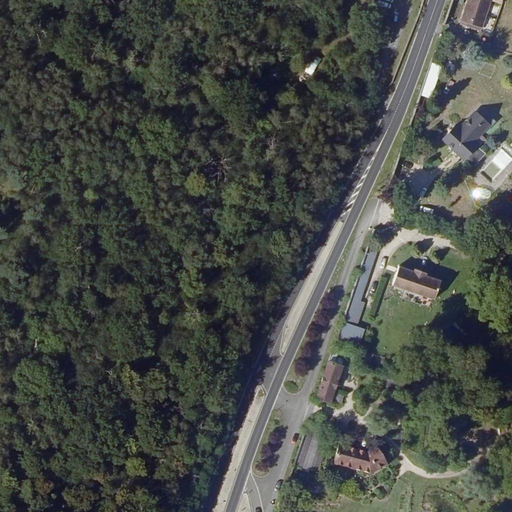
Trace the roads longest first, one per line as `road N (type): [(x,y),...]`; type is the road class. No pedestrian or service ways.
road 1 (primary): [(274,389),(392,115)]
road 2 (primary): [(392,115),(264,355)]
road 3 (track): [(499,503),(488,486),(460,471),(417,471),(361,419),(300,404)]
road 4 (primary): [(264,355),(208,511)]
road 5 (primary): [(437,0),(392,115)]
